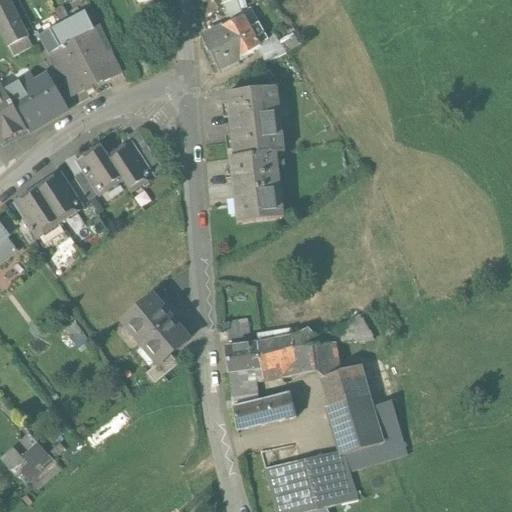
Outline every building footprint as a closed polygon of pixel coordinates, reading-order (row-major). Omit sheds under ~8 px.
[(27,38),(7,0),(0,0),(0,31),(13,57),(28,50),(23,40),(27,38)] [(84,14),(39,38),(71,96),(103,79),(104,81),(121,73),(111,53),(105,56),(84,14)] [(243,20),(224,30),(239,56),(241,60),(259,50),(259,48),(268,42),(259,26),(249,31),(243,20)] [(224,30),(203,41),(219,71),(241,60),(239,56),(224,30)] [(33,81),(22,87),(21,85),(5,93),(28,133),(68,110),(49,78),(36,85),(33,81)] [(277,89),(227,96),(235,160),(276,155),(285,153),(277,89)] [(25,129),(2,90),(0,91),(0,141),(1,143),(25,129)] [(109,161),(120,178),(120,179),(127,191),(150,176),(135,155),(130,147),(109,161)] [(161,168),(147,147),(135,155),(150,176),(161,168)] [(101,149),(80,163),(84,169),(99,192),(120,179),(120,178),(109,161),(101,149)] [(235,160),(230,160),(237,224),(284,218),(276,155),(235,160)] [(99,192),(84,169),(74,176),(75,178),(88,199),(99,192)] [(59,178),(38,192),(58,221),(79,208),(64,185),(59,178)] [(79,208),(89,201),(88,199),(75,178),(64,185),(79,208)] [(38,192),(16,206),(35,236),(58,221),(38,192)] [(16,231),(6,218),(0,222),(0,228),(7,238),(16,231)] [(0,228),(0,265),(16,253),(5,239),(7,238),(0,228)] [(154,298),(124,323),(141,344),(142,343),(170,320),(171,319),(154,298)] [(170,320),(142,343),(159,364),(160,365),(171,356),(187,342),(170,320)] [(249,327),(228,330),(229,342),(249,339),(249,327)] [(308,330),(293,340),(295,352),(320,347),(319,343),(308,330)] [(293,338),(275,342),(258,345),(260,358),(295,352),(293,340),(293,338)] [(258,345),(225,349),(228,374),(253,372),(263,371),(260,358),(258,345)] [(295,352),(260,358),(263,371),(263,382),(316,374),(324,380),(340,374),(336,345),(320,347),(295,352)] [(171,356),(160,365),(159,364),(147,374),(156,384),(179,365),(171,356)] [(359,369),(340,374),(324,380),(333,408),(328,410),(341,453),(342,457),(381,446),(359,369)] [(253,372),(228,374),(231,398),(256,396),(253,372)] [(283,397),(233,408),(236,433),(246,431),(246,430),(287,420),(283,400),(283,397)] [(290,398),(283,400),(287,420),(294,419),(290,398)] [(17,477),(27,471),(32,479),(57,463),(43,441),(22,454),(18,447),(4,456),(17,477)] [(381,446),(342,457),(347,474),(348,473),(386,462),(381,446)] [(341,453),(265,470),(275,511),(321,511),(327,511),(358,503),(348,473),(347,474),(342,457),(341,453)]
